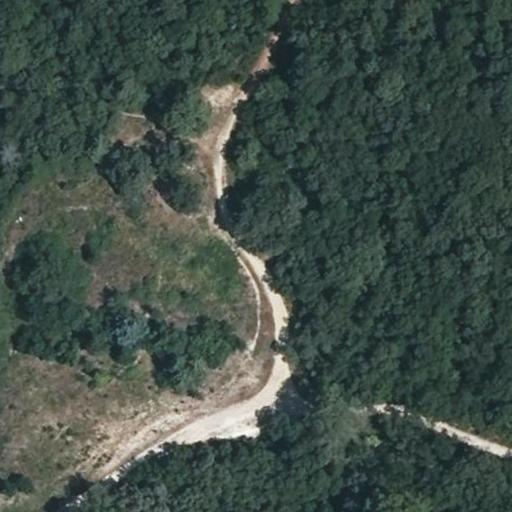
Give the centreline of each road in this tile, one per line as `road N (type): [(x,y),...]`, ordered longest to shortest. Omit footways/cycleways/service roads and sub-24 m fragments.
road 1 (track): [(64,511),(139,432),(194,414),(386,405),(511,454)]
road 2 (track): [(294,0),(231,117),(212,181),(218,210),(268,287),(278,318),(280,370),(261,409)]
